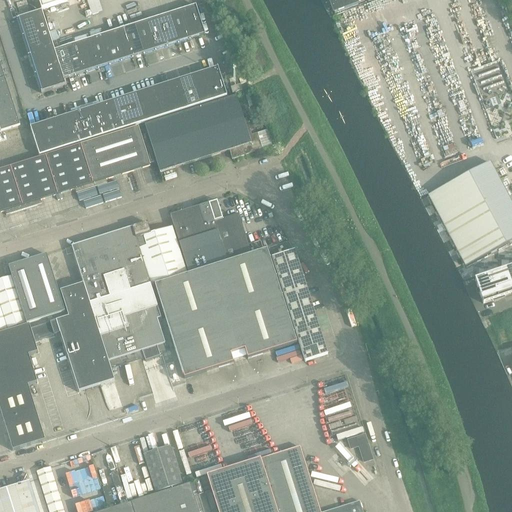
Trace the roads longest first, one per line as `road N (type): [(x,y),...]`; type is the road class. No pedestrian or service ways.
road 1 (unclassified): [(0,472),(356,359)]
road 2 (unclassified): [(0,14),(32,110),(220,48)]
road 3 (unclassified): [(0,249),(234,177)]
road 4 (unclassified): [(356,359),(335,292),(282,202),(261,182),(234,177)]
road 5 (unknown): [(282,383),(315,449),(343,481),(395,481)]
road 6 (unclassified): [(405,511),(356,359)]
